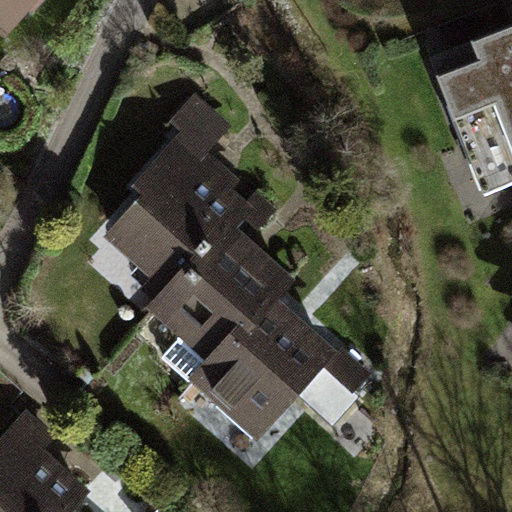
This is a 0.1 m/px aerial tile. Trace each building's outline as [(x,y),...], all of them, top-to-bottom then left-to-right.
[(0,0),(0,31),(3,34),(32,0),(0,0)] [(511,0),(416,38),(471,180),(511,164),(511,0)] [(134,194),(100,232),(158,286),(220,214),(242,190),(202,157),(216,142),(191,118),(126,187),(134,194)] [(220,214),(158,286),(140,306),(206,363),(267,293),(286,272),(220,214)] [(267,293),(206,363),(187,384),(235,424),(225,435),(244,451),(298,390),(332,421),(366,375),(267,293)] [(35,407),(0,446),(0,511),(66,511),(67,511),(103,469),(35,407)]
